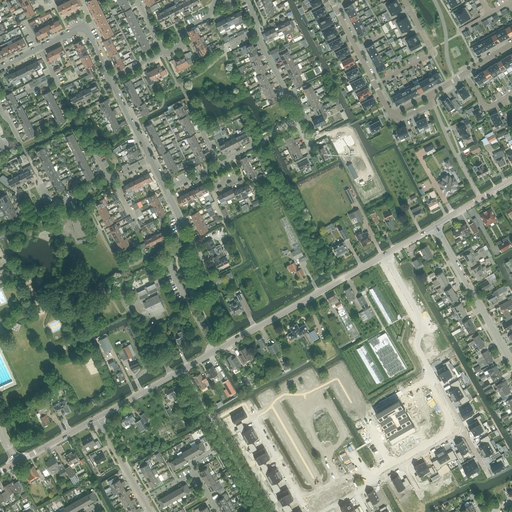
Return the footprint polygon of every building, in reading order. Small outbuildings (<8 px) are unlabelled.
[(69,0),(66,2),(71,10),(74,8),(75,10),(78,9),(77,7),(80,5),(79,4),(79,3),(78,1),(77,0),(69,0)] [(87,5),(88,7),(88,8),(90,7),(92,10),(100,6),(97,0),(88,0),(88,1),(87,1),(89,4),(87,5)] [(184,10),(189,7),(185,0),(183,0),(180,2),(184,10)] [(383,4),(387,11),(399,5),(398,4),(399,3),(397,0),(396,0),(390,3),(389,1),(383,4)] [(453,0),(448,3),(449,3),(449,4),(448,4),(451,8),(463,1),(462,0),(453,0)] [(65,15),(67,14),(68,13),(68,12),(71,10),(66,2),(57,6),(61,15),(65,13),(65,15)] [(128,2),(120,5),(123,10),(130,7),(128,2)] [(180,2),(176,4),(180,12),(184,10),(180,2)] [(265,6),(267,11),(275,7),(272,2),(265,6)] [(355,9),(357,8),(354,2),(344,8),(347,13),(355,8),(355,9)] [(33,8),(30,4),(23,7),(25,12),(33,8)] [(175,14),(180,12),(176,4),(171,7),(175,14)] [(327,12),(326,9),(325,9),(324,7),(324,6),(324,7),(322,8),(320,5),(310,11),(311,14),(313,13),(316,18),(327,12),(327,13),(327,12)] [(399,5),(387,11),(391,19),(397,16),(395,13),(402,10),(400,6),(400,7),(399,6),(399,5)] [(91,14),(92,16),(93,17),(95,16),(96,19),(105,15),(100,6),(92,10),(93,13),(91,14)] [(170,17),(175,14),(171,7),(166,9),(170,17)] [(277,12),(275,7),(267,11),(269,16),(277,12)] [(457,17),(458,18),(457,18),(458,19),(469,12),(466,7),(454,14),(456,18),(457,17)] [(33,8),(25,12),(27,17),(35,13),(33,8)] [(131,8),(123,12),(126,17),(134,13),(131,8)] [(357,13),(355,9),(355,8),(347,13),(349,17),(357,13)] [(166,9),(161,11),(165,19),(170,17),(166,9)] [(165,19),(161,11),(156,14),(160,22),(165,19)] [(240,11),(235,14),(239,22),(240,24),(247,21),(243,13),(241,14),(240,11)] [(458,19),(461,24),(472,17),(469,12),(458,19)] [(128,22),(136,18),(134,13),(126,17),(128,22)] [(360,18),(357,13),(349,17),(352,22),(360,18)] [(240,24),(239,22),(235,14),(230,16),(234,24),(235,27),(240,24)] [(96,23),(97,25),(97,26),(99,25),(101,28),(109,24),(105,15),(96,19),(98,22),(96,23)] [(331,19),(330,19),(329,17),(327,18),(326,15),(317,20),(319,22),(318,22),(321,28),(333,22),(331,19)] [(229,26),(234,24),(230,16),(225,19),(229,26)] [(395,24),(397,28),(409,22),(406,17),(400,20),(399,18),(392,22),(393,25),(395,24)] [(136,18),(128,22),(131,27),(138,23),(136,18)] [(360,18),(352,22),(354,27),(362,22),(360,18)] [(48,22),(49,24),(53,32),(58,30),(54,22),(53,19),(48,22)] [(59,19),(54,22),(58,30),(63,27),(59,19)] [(224,29),(229,26),(225,19),(221,21),(224,29)] [(284,23),(289,33),(290,33),(294,31),(293,28),(295,27),(292,20),(290,21),(289,20),(286,22),(285,21),(285,19),(283,20),(284,23)] [(224,29),(221,21),(216,24),(220,31),(224,29)] [(365,27),(362,22),(354,27),(357,31),(365,27)] [(409,23),(409,22),(397,28),(402,36),(407,33),(406,30),(412,27),(409,23)] [(133,32),(141,28),(138,23),(131,27),(133,32)] [(284,23),(279,25),(283,33),(285,35),(289,33),(284,23)] [(49,24),(45,27),(48,34),(53,32),(49,24)] [(100,32),(101,34),(102,35),(104,35),(105,38),(114,34),(109,24),(101,28),(102,32),(100,32)] [(285,35),(283,33),(279,25),(277,27),(275,24),(273,25),(275,28),(279,35),(280,38),(285,35)] [(279,35),(275,28),(273,25),(272,26),(272,27),(273,29),(270,30),(274,38),(279,35)] [(323,30),(324,32),(323,33),(326,39),(338,33),(336,29),(335,29),(334,27),(332,29),(330,26),(323,30)] [(509,36),(505,29),(505,28),(504,26),(499,29),(505,39),(510,36),(509,36)] [(45,27),(40,29),(44,37),(48,34),(45,27)] [(365,27),(357,31),(359,36),(367,32),(365,27)] [(136,37),(143,33),(141,28),(133,32),(136,37)] [(188,32),(190,37),(198,33),(195,28),(188,32)] [(35,32),(39,39),(44,37),(40,29),(35,32)] [(505,39),(499,29),(494,32),(500,41),(500,42),(505,39)] [(269,40),(274,38),(270,30),(265,32),(265,33),(262,35),(265,41),(268,40),(269,40)] [(495,44),(496,44),(500,41),(494,32),(490,34),(495,44)] [(138,41),(146,38),(143,33),(136,37),(138,41)] [(200,38),(198,33),(190,37),(193,41),(200,38)] [(496,44),(495,44),(490,34),(485,37),(491,47),(496,44)] [(407,46),(419,40),(418,40),(416,36),(416,35),(410,38),(408,35),(401,39),(403,42),(404,41),(407,46)] [(18,40),(21,48),(26,45),(23,38),(20,39),(19,36),(17,37),(18,40)] [(328,40),(325,42),(326,44),(328,43),(329,43),(331,49),(343,43),(341,40),(341,39),(340,38),(340,37),(337,39),(336,36),(328,40)] [(111,37),(103,41),(105,46),(113,42),(111,37)] [(481,39),(486,49),(491,47),(485,37),(481,39)] [(140,46),(148,42),(146,38),(138,41),(140,46)] [(193,41),(195,46),(203,42),(200,38),(193,41)] [(486,49),(481,39),(476,42),(481,52),(486,49)] [(18,40),(13,43),(17,50),(21,48),(18,40)] [(74,44),(76,49),(84,45),(81,40),(74,44)] [(419,40),(407,46),(411,54),(417,51),(415,48),(421,45),(419,40)] [(197,51),(205,47),(207,46),(205,41),(203,42),(195,46),(197,51)] [(105,46),(108,51),(115,47),(113,42),(105,46)] [(140,46),(143,51),(151,47),(148,42),(140,46)] [(481,52),(476,42),(471,45),(472,47),(471,48),(474,52),(475,51),(477,55),(481,52)] [(12,53),(17,50),(13,43),(8,45),(12,53)] [(244,54),(246,53),(257,47),(257,46),(254,47),(252,44),(248,46),(247,44),(240,48),(244,54)] [(376,49),(373,44),(366,48),(368,53),(376,49)] [(8,45),(3,48),(7,55),(12,53),(8,45)] [(76,49),(78,54),(86,50),(84,45),(76,49)] [(57,48),(61,56),(66,53),(62,46),(57,48)] [(204,54),(205,56),(211,53),(211,52),(208,46),(207,46),(205,47),(197,51),(200,56),(204,54)] [(118,52),(115,47),(108,51),(110,56),(118,52)] [(249,57),(257,53),(256,50),(258,49),(257,47),(246,53),(249,57)] [(340,47),(333,51),(334,54),(336,53),(339,58),(350,52),(347,47),(342,49),(340,47)] [(56,58),(61,56),(57,48),(52,51),(56,58)] [(282,60),(290,56),(288,51),(287,51),(285,48),(279,51),(280,55),(282,60)] [(376,49),(368,53),(371,58),(379,53),(376,49)] [(49,56),(46,58),(49,64),(51,64),(53,62),(52,60),(56,58),(52,51),(51,50),(48,51),(49,52),(47,53),(49,56)] [(78,54),(81,59),(89,55),(86,50),(78,54)] [(120,57),(118,52),(110,56),(113,61),(120,57)] [(184,54),(185,56),(180,58),(184,66),(189,64),(189,65),(193,63),(191,58),(190,59),(187,53),(184,54)] [(251,62),(262,56),(261,55),(259,56),(257,53),(249,57),(251,62)] [(379,53),(371,58),(373,62),(381,58),(379,53)] [(81,59),(83,64),(91,60),(89,55),(81,59)] [(253,66),(262,62),(260,59),(263,58),(262,56),(251,62),(253,66)] [(290,56),(282,60),(285,65),(293,61),(290,56)] [(115,66),(123,62),(125,61),(124,58),(121,59),(120,57),(113,61),(115,66)] [(347,60),(345,57),(337,61),(339,64),(342,62),(345,68),(354,63),(351,57),(347,60)] [(501,60),(506,69),(507,69),(511,66),(505,57),(501,60)] [(184,66),(180,58),(175,61),(174,59),(171,61),(175,67),(177,70),(179,68),(180,71),(185,68),(184,66)] [(373,62),(376,67),(384,63),(381,58),(373,62)] [(86,68),(93,65),(91,60),(83,64),(86,68)] [(501,60),(497,63),(502,72),(507,70),(507,69),(506,69),(501,60)] [(35,61),(32,62),(36,70),(41,68),(39,64),(38,61),(36,62),(35,61)] [(293,61),(285,65),(287,69),(295,65),(293,61)] [(36,70),(32,62),(28,64),(29,65),(27,66),(30,73),(36,70)] [(115,66),(117,71),(125,67),(123,62),(115,66)] [(255,71),(267,65),(266,64),(263,65),(262,62),(253,66),(255,71)] [(384,63),(376,67),(375,67),(378,72),(386,68),(384,63)] [(492,65),(498,75),(502,72),(497,63),(492,65)] [(153,70),(157,77),(161,75),(162,76),(167,74),(165,69),(163,70),(160,64),(157,66),(158,67),(153,70)] [(287,69),(289,74),(300,69),(297,64),(295,65),(287,69)] [(86,68),(88,73),(96,70),(93,65),(86,68)] [(255,71),(258,75),(258,76),(264,72),(266,71),(265,68),(267,67),(267,65),(255,71)] [(487,69),(487,68),(493,78),(498,75),(492,65),(487,68),(487,69)] [(30,73),(27,66),(25,67),(25,66),(21,68),(25,76),(30,73)] [(358,70),(357,67),(352,70),(350,67),(345,70),(346,73),(349,79),(360,73),(358,70)] [(16,72),(20,78),(25,76),(21,68),(17,70),(18,71),(16,72)] [(487,69),(483,71),(489,81),(493,78),(487,68),(487,69)] [(300,75),(302,74),(300,69),(289,74),(292,79),(300,75)] [(157,77),(153,70),(148,72),(147,71),(144,72),(148,78),(150,77),(152,80),(157,77)] [(15,84),(21,81),(20,78),(16,72),(14,72),(14,71),(9,74),(7,75),(10,82),(14,80),(15,84)] [(478,74),(484,84),(489,81),(483,71),(478,74)] [(256,82),(258,81),(269,75),(269,74),(266,75),(264,72),(258,76),(258,75),(254,77),(256,82)] [(437,83),(442,81),(438,72),(433,75),(437,83)] [(478,74),(474,77),(476,80),(475,81),(477,85),(478,84),(480,86),(484,84),(478,74)] [(261,86),(269,81),(268,78),(270,77),(269,75),(258,81),(261,86)] [(292,79),(294,84),(295,84),(296,87),(303,84),(301,81),(302,80),(300,75),(292,79)] [(432,85),(437,83),(433,75),(428,78),(432,85)] [(356,78),(348,82),(349,85),(351,84),(354,89),(365,83),(364,80),(363,80),(362,78),(357,80),(356,78)] [(432,85),(428,78),(424,80),(428,88),(432,85)] [(126,88),(133,84),(130,79),(123,83),(126,88)] [(428,88),(424,80),(419,82),(423,90),(428,88)] [(93,93),(97,91),(99,93),(101,92),(95,81),(92,82),(92,83),(89,85),(90,88),(93,93)] [(269,81),(261,86),(258,87),(261,91),(263,90),(274,85),(273,83),(270,84),(269,81)] [(419,82),(415,85),(419,93),(423,90),(419,82)] [(303,89),(306,95),(314,91),(311,85),(310,86),(309,83),(302,86),(304,89),(303,89)] [(414,95),(419,93),(415,85),(414,83),(409,85),(414,95)] [(133,84),(126,88),(128,93),(135,89),(133,84)] [(267,99),(278,94),(278,92),(275,93),(272,88),(275,86),(274,85),(263,90),(267,99)] [(409,85),(404,88),(410,97),(414,95),(409,85)] [(458,92),(456,94),(460,99),(462,97),(464,99),(470,95),(466,90),(467,89),(465,86),(464,87),(463,86),(459,89),(460,89),(457,91),(458,92)] [(357,94),(360,99),(371,93),(368,88),(368,87),(363,90),(361,88),(354,91),(355,94),(357,94)] [(93,93),(90,88),(87,89),(86,88),(83,90),(87,99),(90,98),(88,96),(93,93)] [(410,97),(404,88),(400,90),(401,92),(405,100),(410,97)] [(135,89),(128,93),(131,98),(138,94),(135,89)] [(77,94),(79,100),(84,98),(85,100),(87,99),(83,90),(79,92),(80,93),(77,94)] [(43,94),(46,99),(53,96),(51,91),(43,94)] [(72,95),(69,97),(74,106),(76,105),(75,102),(79,100),(77,94),(75,91),(71,93),(72,95)] [(314,91),(306,95),(309,100),(317,96),(318,95),(317,92),(315,93),(314,91)] [(5,95),(7,100),(15,97),(12,92),(5,95)] [(401,102),(400,102),(396,95),(397,94),(395,92),(390,95),(396,105),(401,103),(401,102)] [(405,100),(401,92),(397,94),(396,95),(400,102),(401,102),(405,100)] [(138,94),(131,98),(133,102),(140,99),(138,94)] [(278,94),(267,99),(270,104),(278,100),(277,97),(279,95),(278,94)] [(48,104),(56,100),(53,96),(46,99),(48,104)] [(318,99),(317,96),(309,100),(311,106),(319,102),(321,101),(320,98),(318,99)] [(10,105),(17,102),(15,97),(7,100),(10,105)] [(442,102),(441,102),(442,102),(448,111),(449,111),(454,107),(456,109),(460,106),(455,100),(452,103),(448,98),(448,97),(447,97),(447,98),(442,102)] [(104,109),(110,106),(108,102),(110,101),(109,98),(100,103),(101,106),(102,106),(104,109)] [(376,103),(375,100),(374,100),(373,98),(368,101),(367,98),(359,102),(361,105),(362,104),(365,109),(376,103)] [(138,106),(143,104),(142,104),(140,99),(133,102),(135,107),(138,106)] [(51,109),(58,105),(56,100),(48,104),(51,109)] [(14,109),(19,106),(17,102),(10,105),(12,110),(14,109)] [(138,106),(140,111),(147,107),(145,102),(142,104),(143,104),(138,106)] [(314,111),(322,106),(323,106),(322,103),(321,104),(319,102),(311,106),(314,111)] [(339,104),(328,108),(330,114),(342,110),(339,104)] [(19,106),(14,109),(17,114),(24,110),(22,105),(19,106)] [(53,114),(60,110),(58,105),(51,109),(53,114)] [(327,110),(325,105),(323,106),(322,106),(314,111),(316,115),(317,115),(323,112),(327,110)] [(107,116),(116,112),(114,110),(112,111),(110,106),(104,109),(106,113),(105,113),(107,116)] [(177,114),(185,111),(182,106),(174,110),(177,114)] [(150,112),(147,107),(140,111),(142,116),(150,112)] [(469,114),(472,112),(478,121),(484,117),(479,108),(474,110),(473,107),(467,111),(469,114)] [(24,110),(17,114),(19,119),(26,115),(24,110)] [(56,119),(63,115),(60,110),(53,114),(56,119)] [(179,119),(187,115),(185,111),(177,114),(179,119)] [(111,123),(117,120),(114,115),(117,114),(116,112),(107,116),(108,120),(109,119),(111,123)] [(317,115),(319,118),(313,121),(316,127),(326,122),(324,119),(327,118),(323,112),(317,115)] [(495,126),(496,127),(496,126),(502,123),(504,126),(507,124),(504,119),(501,120),(501,119),(499,116),(498,113),(497,112),(496,113),(496,112),(491,114),(492,115),(491,116),(491,115),(490,116),(492,119),(491,119),(493,123),(494,122),(495,126)] [(26,115),(19,119),(22,123),(29,120),(26,115)] [(56,119),(58,123),(65,120),(63,115),(56,119)] [(182,125),(190,121),(187,115),(179,119),(182,125)] [(430,127),(429,123),(426,117),(421,120),(425,129),(430,127)] [(463,125),(458,128),(460,132),(459,132),(460,135),(461,135),(463,139),(466,137),(467,140),(471,138),(470,135),(467,128),(470,127),(468,124),(470,123),(468,118),(462,121),(463,125)] [(24,128),(31,125),(29,120),(22,123),(24,128)] [(117,120),(111,123),(113,126),(112,127),(113,130),(122,126),(121,123),(119,124),(117,120)] [(371,121),(365,124),(367,127),(368,126),(372,132),(374,131),(375,133),(378,131),(377,129),(383,127),(379,120),(373,124),(371,121)] [(425,129),(421,120),(416,122),(418,128),(420,131),(425,129)] [(184,130),(193,126),(190,121),(182,125),(184,130)] [(147,131),(155,128),(152,123),(145,126),(147,131)] [(27,133),(34,129),(31,125),(24,128),(27,133)] [(238,130),(239,133),(240,135),(244,143),(249,140),(248,137),(251,136),(247,128),(241,131),(238,125),(236,126),(238,130)] [(184,130),(187,136),(195,132),(193,126),(184,130)] [(405,137),(406,140),(411,137),(409,132),(406,126),(401,128),(405,137)] [(155,128),(147,131),(150,136),(157,133),(155,128)] [(400,139),(405,137),(401,128),(396,130),(397,132),(394,133),(397,141),(400,139)] [(27,133),(29,138),(36,134),(34,129),(27,133)] [(66,137),(68,141),(75,138),(73,133),(66,137)] [(152,141),(159,137),(157,133),(150,136),(152,141)] [(186,138),(189,143),(196,139),(194,135),(186,138)] [(244,143),(240,135),(236,137),(240,145),(244,143)] [(287,144),(295,140),(292,135),(284,139),(287,144)] [(487,138),(489,143),(490,142),(496,139),(494,135),(487,138)] [(339,153),(344,150),(342,147),(348,144),(349,146),(354,143),(350,136),(347,138),(346,136),(342,138),(341,138),(339,139),(340,140),(334,143),(339,153)] [(159,137),(152,141),(155,146),(162,142),(159,137)] [(240,145),(236,137),(230,140),(234,148),(240,145)] [(486,138),(481,140),(484,146),(489,143),(487,138),(486,137),(486,138)] [(75,138),(68,141),(70,146),(78,143),(75,138)] [(191,148),(199,144),(196,139),(189,143),(191,148)] [(225,142),(224,140),(218,142),(223,153),(229,150),(225,142)] [(234,148),(230,140),(225,142),(229,150),(234,148)] [(295,140),(287,144),(289,149),(297,145),(295,140)] [(157,151),(164,147),(162,142),(155,146),(157,151)] [(78,143),(70,146),(73,151),(80,148),(78,143)] [(122,147),(123,150),(126,155),(129,153),(137,149),(134,144),(130,146),(129,144),(122,147)] [(194,153),(201,149),(199,144),(191,148),(194,153)] [(290,154),(300,150),(297,145),(289,149),(287,150),(290,154)] [(332,157),(329,152),(326,145),(323,146),(323,147),(318,150),(323,160),(328,157),(329,159),(332,157)] [(428,154),(435,150),(432,145),(425,149),(428,154)] [(39,156),(46,152),(49,151),(47,146),(36,151),(39,156)] [(162,155),(162,154),(167,152),(164,147),(157,151),(160,156),(162,155)] [(75,156),(83,152),(80,148),(73,151),(75,156)] [(137,149),(129,153),(126,155),(130,162),(136,159),(135,156),(139,154),(137,149)] [(196,158),(204,154),(201,149),(194,153),(196,158)] [(294,158),(302,155),(300,150),(290,154),(292,159),(294,158)] [(505,164),(502,157),(504,156),(501,150),(496,153),(497,155),(494,157),(495,158),(494,158),(496,163),(497,162),(499,167),(502,165),(502,166),(505,165),(505,164)] [(162,154),(162,155),(164,159),(171,156),(169,151),(167,152),(162,154)] [(209,151),(206,153),(204,154),(196,158),(194,159),(196,163),(197,164),(198,163),(206,159),(205,156),(210,153),(209,151)] [(441,168),(440,165),(443,163),(437,151),(427,157),(435,171),(441,168)] [(41,161),(49,157),(46,152),(39,156),(41,161)] [(78,161),(85,157),(83,152),(75,156),(78,161)] [(174,160),(171,156),(164,159),(167,164),(174,160)] [(242,165),(249,161),(252,160),(251,157),(248,158),(247,156),(239,160),(242,165)] [(297,167),(299,166),(300,169),(310,165),(307,159),(309,159),(307,156),(295,162),(297,167)] [(51,162),(49,157),(41,161),(44,166),(51,162)] [(87,162),(85,157),(78,161),(80,166),(87,162)] [(174,160),(167,164),(169,169),(176,165),(174,160)] [(244,169),(252,166),(249,161),(242,165),(244,169)] [(51,162),(44,166),(46,171),(54,167),(51,162)] [(83,170),(90,167),(87,162),(80,166),(83,170)] [(476,172),(479,178),(484,175),(489,172),(486,167),(484,168),(482,164),(476,167),(478,171),(476,172)] [(169,169),(171,174),(179,170),(176,165),(169,169)] [(252,166),(244,169),(247,174),(254,171),(252,166)] [(48,176),(56,172),(54,167),(46,171),(48,176)] [(85,175),(92,172),(90,167),(83,170),(85,175)] [(24,171),(28,180),(34,177),(30,169),(25,172),(24,171)] [(19,175),(23,183),(28,180),(24,171),(23,171),(23,173),(19,175)] [(58,171),(56,172),(48,176),(51,180),(59,176),(60,176),(58,171)] [(254,171),(247,174),(249,179),(257,176),(254,171)] [(85,175),(87,180),(95,177),(92,172),(85,175)] [(144,176),(148,183),(153,181),(149,173),(144,176)] [(23,183),(19,175),(14,177),(14,176),(13,176),(17,186),(23,183)] [(447,175),(442,178),(443,180),(439,183),(441,186),(440,187),(443,191),(446,195),(447,194),(447,195),(452,192),(452,191),(456,189),(455,186),(458,185),(453,177),(451,179),(449,176),(448,177),(447,175)] [(11,186),(12,188),(17,186),(13,176),(8,179),(6,177),(5,177),(4,177),(3,177),(1,181),(8,187),(11,186)] [(53,185),(61,181),(59,176),(51,180),(53,185)] [(148,183),(144,176),(139,178),(143,186),(148,183)] [(143,186),(139,178),(134,181),(138,188),(143,186)] [(61,181),(53,185),(56,190),(57,189),(59,192),(65,189),(64,186),(63,186),(61,181)] [(138,188),(134,181),(129,183),(133,191),(138,188)] [(122,188),(126,195),(126,197),(130,195),(129,195),(134,192),(133,191),(129,183),(125,185),(125,187),(122,188)] [(199,187),(203,194),(208,192),(204,184),(199,187)] [(243,187),(247,194),(252,192),(248,184),(243,187)] [(203,194),(199,187),(194,189),(198,197),(203,194)] [(249,197),(247,194),(243,187),(239,189),(242,197),(243,199),(244,199),(249,197)] [(349,188),(344,191),(351,204),(356,202),(349,188)] [(198,197),(194,189),(190,192),(193,199),(198,197)] [(236,196),(234,191),(233,189),(228,191),(231,199),(236,197),(236,196)] [(243,199),(242,197),(239,189),(234,191),(236,196),(236,197),(238,199),(239,201),(243,199)] [(231,199),(228,191),(223,194),(227,201),(231,199)] [(193,199),(190,192),(185,194),(189,201),(190,204),(194,201),(193,199)] [(1,204),(10,200),(7,194),(0,197),(0,200),(1,203),(0,203),(1,204)] [(150,202),(158,199),(155,194),(147,198),(150,202)] [(189,201),(185,194),(180,196),(181,198),(178,199),(181,206),(184,205),(184,204),(189,201)] [(222,204),(227,201),(223,194),(218,196),(222,204)] [(428,197),(425,199),(431,209),(439,205),(435,198),(430,201),(428,197)] [(105,206),(106,206),(108,205),(104,198),(99,201),(100,203),(96,204),(99,209),(105,206)] [(158,199),(150,202),(152,207),(160,203),(158,199)] [(10,200),(1,204),(1,205),(2,204),(4,209),(12,205),(10,200)] [(152,214),(155,212),(162,208),(160,203),(152,207),(150,209),(152,214)] [(12,205),(4,209),(2,210),(5,215),(6,215),(15,210),(12,205)] [(100,215),(108,211),(106,206),(105,206),(99,209),(99,211),(98,212),(100,215)] [(411,210),(415,218),(424,213),(420,206),(411,210)] [(155,212),(157,217),(165,213),(162,208),(155,212)] [(480,215),(486,226),(497,220),(497,219),(491,209),(491,208),(491,209),(486,211),(484,212),(480,215),(480,214),(480,215)] [(348,214),(350,219),(355,217),(358,222),(363,219),(358,209),(348,214)] [(15,210),(6,215),(7,215),(10,220),(18,216),(15,210)] [(104,220),(111,217),(108,211),(100,215),(102,219),(103,218),(104,220)] [(193,220),(201,216),(199,211),(191,215),(193,220)] [(391,229),(395,227),(393,223),(394,223),(392,219),(394,218),(391,211),(384,215),(387,221),(386,222),(389,229),(391,228),(391,229)] [(104,220),(105,222),(104,222),(106,226),(115,221),(112,216),(111,217),(104,220)] [(196,225),(204,221),(201,216),(193,220),(196,225)] [(286,217),(280,220),(295,250),(300,248),(301,247),(286,217)] [(198,230),(206,226),(204,221),(196,225),(198,230)] [(112,232),(119,229),(121,227),(120,225),(117,226),(116,223),(108,227),(110,231),(111,230),(112,232)] [(460,227),(459,226),(455,229),(456,230),(452,232),(455,237),(460,234),(462,236),(464,235),(464,234),(470,231),(466,223),(461,226),(462,227),(460,227)] [(473,223),(469,225),(474,234),(478,231),(473,223)] [(198,230),(201,234),(208,231),(206,226),(198,230)] [(349,238),(345,232),(342,227),(343,227),(338,229),(338,230),(338,229),(341,235),(345,240),(344,240),(345,241),(349,238)] [(114,238),(122,234),(119,229),(112,232),(113,234),(112,234),(114,238)] [(159,233),(162,240),(167,238),(164,230),(159,233)] [(358,240),(360,240),(363,246),(367,244),(366,243),(371,240),(369,235),(368,232),(364,234),(362,230),(356,233),(357,234),(355,235),(358,240)] [(124,239),(126,238),(124,233),(122,234),(114,238),(115,242),(116,241),(117,243),(124,239)] [(162,240),(159,233),(154,235),(157,243),(162,240)] [(157,243),(154,235),(149,238),(153,245),(157,243)] [(124,239),(117,243),(120,248),(123,246),(124,248),(130,245),(126,238),(124,239)] [(153,245),(149,238),(144,240),(148,247),(153,245)] [(211,253),(213,256),(210,257),(212,260),(215,258),(216,261),(215,262),(218,267),(229,262),(227,259),(228,258),(227,256),(226,256),(225,256),(221,248),(222,248),(221,245),(220,246),(219,245),(216,247),(212,239),(204,243),(208,251),(209,250),(210,253),(210,254),(211,253)] [(502,243),(498,245),(502,252),(511,246),(508,240),(503,242),(502,242),(502,243)] [(337,256),(338,256),(344,253),(348,251),(348,250),(344,242),(343,242),(333,247),(333,248),(338,256),(337,256)] [(426,247),(420,250),(423,255),(421,256),(423,260),(425,258),(426,260),(432,256),(430,252),(429,253),(426,247)] [(466,254),(464,256),(467,261),(485,250),(483,247),(478,249),(478,252),(474,253),(471,247),(465,251),(466,254)] [(295,250),(291,253),(295,260),(296,259),(298,263),(307,258),(305,255),(304,255),(300,248),(295,250)] [(485,250),(467,261),(470,266),(476,262),(475,260),(480,257),(483,257),(487,254),(486,253),(489,251),(488,249),(485,250)] [(495,263),(491,256),(489,258),(487,259),(488,261),(490,261),(492,265),(495,263)] [(419,263),(417,259),(413,262),(417,270),(424,266),(422,261),(419,263)] [(291,264),(287,266),(290,272),(294,271),(294,272),(296,271),(299,277),(300,277),(300,278),(303,276),(302,276),(304,274),(300,266),(297,267),(294,262),(291,264)] [(471,269),(474,275),(486,268),(485,266),(482,267),(480,264),(471,269)] [(485,277),(487,276),(488,274),(486,271),(490,269),(489,267),(486,268),(474,275),(477,280),(484,276),(485,277)] [(439,281),(446,277),(443,272),(436,275),(438,278),(435,280),(436,280),(433,281),(434,284),(437,282),(439,281)] [(7,273),(2,275),(5,282),(10,280),(7,273)] [(494,288),(490,281),(496,278),(493,273),(486,278),(487,280),(479,284),(483,290),(487,288),(489,291),(494,288)] [(437,282),(434,284),(436,286),(440,283),(442,286),(441,287),(437,290),(438,292),(448,286),(447,283),(449,282),(446,277),(439,281),(437,282)] [(155,283),(147,287),(147,288),(137,292),(140,299),(142,303),(144,303),(143,301),(158,294),(159,293),(158,290),(155,283)] [(494,292),(487,296),(490,302),(491,301),(492,304),(497,302),(495,299),(497,298),(496,296),(506,290),(504,285),(493,291),(494,292)] [(376,286),(369,290),(389,324),(395,321),(376,286)] [(455,293),(452,287),(450,288),(448,286),(438,292),(439,294),(444,291),(444,292),(445,291),(447,294),(442,297),(443,299),(455,293)] [(345,290),(344,290),(347,294),(346,295),(349,302),(355,298),(353,295),(355,294),(350,287),(348,289),(347,288),(345,289),(345,290)] [(335,304),(337,308),(342,305),(340,301),(339,302),(334,292),(326,296),(330,303),(332,306),(335,304)] [(455,293),(443,299),(440,301),(441,304),(449,299),(451,302),(453,304),(457,302),(456,299),(458,298),(459,297),(458,294),(457,294),(456,295),(455,293)] [(147,308),(151,317),(154,315),(157,320),(164,316),(162,312),(165,310),(160,298),(158,294),(143,301),(144,303),(147,308)] [(362,296),(357,299),(363,309),(368,306),(362,296)] [(240,302),(240,301),(238,298),(235,299),(237,304),(231,307),(230,307),(231,307),(234,315),(235,315),(238,313),(239,313),(241,312),(240,312),(244,310),(244,309),(244,310),(240,302)] [(499,305),(506,317),(510,315),(508,310),(511,307),(511,301),(511,299),(509,300),(499,305)] [(459,304),(457,302),(453,304),(453,305),(450,306),(454,311),(451,313),(452,315),(457,312),(464,308),(461,303),(459,304)] [(363,322),(375,315),(370,307),(358,314),(363,322)] [(457,312),(452,315),(454,318),(456,316),(459,322),(465,318),(464,316),(467,314),(464,308),(457,312)] [(509,320),(506,322),(505,323),(503,325),(506,330),(508,329),(511,326),(511,314),(508,317),(509,320)] [(460,328),(461,331),(473,324),(472,322),(473,321),(471,318),(470,319),(467,321),(465,318),(459,322),(462,327),(460,328)] [(290,327),(290,328),(292,331),(288,334),(288,333),(288,334),(291,339),(295,337),(296,338),(303,334),(308,331),(305,325),(305,324),(304,324),(299,327),(297,324),(297,323),(297,324),(290,327)] [(473,324),(461,331),(462,333),(467,330),(469,333),(476,329),(473,324)] [(314,330),(309,333),(314,341),(319,338),(314,330)] [(180,337),(176,339),(180,347),(185,344),(182,339),(185,338),(181,331),(178,333),(180,337)] [(380,333),(368,340),(369,342),(389,377),(406,367),(386,332),(386,333),(381,335),(380,333)] [(472,346),(472,345),(482,340),(479,334),(476,336),(475,334),(469,337),(471,339),(473,338),(475,341),(474,341),(468,344),(470,347),(470,346),(472,346)] [(106,337),(99,340),(104,351),(111,348),(106,337)] [(261,347),(257,349),(260,354),(264,352),(262,348),(266,345),(262,337),(257,340),(261,347)] [(475,350),(477,353),(483,349),(481,347),(485,345),(485,344),(486,343),(485,341),(484,341),(483,341),(482,340),(472,345),(472,346),(470,346),(472,349),(476,347),(476,346),(477,345),(479,348),(475,350)] [(268,347),(272,354),(279,350),(275,343),(268,347)] [(127,359),(131,357),(133,356),(128,345),(124,347),(124,346),(122,347),(122,348),(127,359)] [(364,345),(356,350),(376,384),(384,380),(364,345)] [(251,361),(251,360),(250,358),(253,357),(248,349),(248,350),(246,347),(245,347),(244,347),(242,348),(242,349),(239,351),(242,356),(239,358),(245,368),(248,366),(246,363),(247,363),(248,363),(250,361),(251,361)] [(478,355),(479,358),(476,359),(478,362),(481,361),(491,355),(488,350),(484,352),(483,349),(477,353),(478,355)] [(133,356),(131,357),(133,361),(129,362),(133,371),(141,367),(135,355),(133,356)] [(225,359),(230,368),(231,371),(241,366),(236,358),(234,360),(231,355),(225,359)] [(491,355),(481,361),(478,362),(479,364),(483,362),(485,365),(494,360),(491,355)] [(444,366),(437,370),(440,376),(440,375),(451,369),(449,364),(451,363),(449,360),(443,363),(444,366)] [(117,364),(113,366),(120,381),(125,378),(120,367),(119,367),(117,364)] [(486,375),(487,377),(499,370),(496,365),(488,370),(489,373),(486,375)] [(208,375),(210,378),(211,380),(214,379),(214,380),(218,378),(216,375),(218,374),(213,366),(206,370),(209,375),(208,375)] [(451,369),(440,375),(440,376),(443,381),(450,377),(452,379),(457,376),(455,373),(454,374),(451,369)] [(499,370),(487,377),(488,380),(492,378),(493,381),(502,376),(502,375),(503,374),(502,372),(501,373),(499,370)] [(197,375),(192,377),(192,378),(194,377),(201,389),(210,384),(205,375),(202,377),(201,373),(197,375)] [(228,379),(223,382),(230,396),(236,393),(228,379)] [(453,389),(449,392),(452,397),(463,390),(460,384),(461,384),(458,379),(450,384),(452,388),(453,389)] [(507,380),(499,384),(497,386),(498,388),(495,390),(497,393),(508,386),(507,384),(509,383),(507,380)] [(508,386),(497,393),(495,393),(497,395),(503,391),(505,394),(511,391),(508,386)] [(172,388),(166,391),(167,394),(166,395),(167,397),(168,397),(169,399),(174,397),(177,402),(183,399),(179,393),(176,395),(172,388)] [(463,390),(452,397),(454,401),(459,399),(459,400),(462,404),(470,400),(467,395),(467,396),(463,390)] [(510,395),(502,400),(504,402),(505,401),(507,404),(505,405),(507,408),(511,404),(511,397),(511,398),(510,395)] [(397,400),(377,412),(394,441),(414,429),(397,400)] [(53,407),(56,413),(61,411),(63,415),(70,412),(71,412),(70,411),(66,402),(59,405),(53,407)] [(465,409),(461,412),(464,418),(474,412),(469,403),(464,406),(465,409)] [(39,413),(37,414),(39,419),(41,418),(43,423),(42,423),(43,426),(44,426),(48,424),(48,423),(50,422),(46,413),(49,412),(46,406),(38,410),(39,413)] [(243,409),(234,415),(238,422),(247,416),(243,409)] [(131,413),(122,419),(124,422),(122,423),(122,424),(123,427),(124,426),(124,427),(136,420),(131,413)] [(144,413),(140,416),(144,422),(146,421),(148,420),(144,413)] [(475,421),(468,425),(471,431),(472,430),(471,430),(483,424),(480,419),(482,418),(480,415),(474,418),(475,421)] [(135,423),(140,431),(147,428),(142,419),(135,423)] [(483,424),(471,430),(472,430),(474,435),(481,431),(483,434),(488,431),(487,428),(485,429),(483,424)] [(244,428),(238,431),(240,434),(241,433),(244,438),(255,432),(252,427),(245,431),(244,428)] [(255,432),(244,438),(247,444),(246,445),(248,448),(253,444),(252,442),(258,438),(255,432)] [(483,445),(479,447),(482,452),(493,445),(490,440),(491,439),(488,435),(480,439),(482,444),(482,443),(483,445)] [(95,442),(92,436),(82,441),(87,450),(96,444),(99,448),(102,446),(98,440),(95,442)] [(201,442),(196,444),(201,452),(205,449),(202,443),(207,441),(205,437),(200,439),(201,442)] [(462,440),(455,444),(459,451),(456,453),(460,459),(463,457),(462,455),(469,451),(462,440)] [(201,452),(196,444),(192,447),(196,454),(201,452)] [(493,445),(482,452),(484,457),(489,454),(489,456),(492,460),(501,455),(498,450),(496,451),(493,445)] [(196,454),(192,447),(187,450),(191,457),(196,454)] [(256,449),(250,452),(252,455),(253,454),(256,459),(267,453),(264,447),(257,452),(256,449)] [(445,449),(440,452),(447,463),(452,460),(453,461),(457,458),(453,450),(448,452),(447,453),(445,449)] [(186,460),(187,459),(191,457),(187,450),(182,452),(183,454),(186,460)] [(68,457),(66,458),(70,464),(73,462),(74,464),(78,462),(77,460),(79,459),(75,452),(72,454),(71,452),(67,455),(68,457)] [(179,457),(183,464),(188,462),(187,459),(186,460),(183,454),(182,452),(180,454),(181,456),(179,457)] [(436,459),(432,462),(437,470),(441,467),(447,463),(440,452),(435,454),(437,459),(436,459)] [(96,453),(90,456),(94,462),(96,461),(97,463),(106,458),(103,453),(98,456),(96,453)] [(267,453),(256,459),(259,464),(258,465),(259,468),(265,465),(263,462),(270,458),(267,453),(268,453),(267,453)] [(51,460),(46,463),(50,470),(57,466),(60,471),(59,472),(61,475),(67,472),(65,469),(62,463),(59,465),(54,457),(50,459),(51,460)] [(183,464),(179,457),(174,460),(178,467),(183,464)] [(498,462),(490,467),(495,474),(505,468),(501,461),(503,460),(501,457),(496,460),(498,462)] [(145,465),(140,468),(143,472),(150,468),(153,467),(151,462),(150,459),(144,462),(145,465)] [(174,460),(169,462),(169,461),(167,463),(168,466),(170,464),(173,470),(178,467),(174,460)] [(420,464),(419,464),(426,475),(431,473),(432,475),(435,472),(432,466),(428,468),(424,461),(420,464)] [(200,471),(203,476),(210,472),(212,471),(210,466),(211,465),(209,462),(201,467),(202,470),(200,471)] [(419,463),(414,467),(418,474),(415,476),(419,482),(422,480),(421,478),(426,475),(419,464),(420,464),(419,463)] [(469,464),(463,467),(468,476),(479,470),(475,463),(470,466),(469,464)] [(32,475),(27,478),(30,483),(30,482),(40,477),(42,480),(45,478),(43,474),(42,475),(39,469),(36,470),(34,466),(28,469),(32,475)] [(65,469),(70,478),(74,484),(78,481),(70,466),(65,469)] [(268,469),(263,472),(264,475),(266,474),(269,479),(280,473),(276,467),(270,471),(268,469)] [(152,471),(150,468),(143,472),(146,477),(156,471),(155,469),(152,471)] [(156,478),(159,476),(157,473),(156,471),(146,477),(148,482),(156,478)] [(210,472),(203,476),(205,481),(216,475),(214,473),(211,475),(210,472)] [(280,473),(269,479),(272,484),(270,485),(272,488),(277,485),(276,482),(283,478),(280,473)] [(208,486),(215,481),(214,479),(217,477),(216,475),(205,481),(208,486)] [(398,475),(391,479),(397,488),(404,484),(398,475)] [(158,486),(164,483),(162,480),(161,481),(159,476),(156,478),(148,482),(151,487),(156,484),(158,486)] [(110,485),(112,490),(125,483),(124,481),(121,482),(119,479),(117,481),(115,477),(108,481),(110,485)] [(8,484),(13,492),(18,489),(19,491),(21,490),(17,482),(14,483),(13,481),(8,484)] [(218,486),(215,481),(208,486),(211,491),(214,489),(215,491),(217,490),(222,488),(223,487),(222,484),(218,486)] [(432,485),(433,488),(427,492),(431,498),(443,492),(439,485),(441,484),(439,481),(432,485)] [(8,495),(13,492),(8,484),(8,483),(7,483),(4,484),(4,485),(5,486),(3,486),(6,491),(3,493),(7,498),(8,497),(9,497),(8,495)] [(116,493),(125,488),(123,486),(126,484),(125,483),(112,490),(111,490),(114,495),(116,493)] [(186,484),(181,487),(186,494),(190,491),(191,492),(193,491),(191,488),(189,489),(186,484)] [(186,494),(181,487),(177,489),(181,497),(186,494)] [(116,493),(119,498),(130,491),(129,490),(126,491),(125,488),(116,493)] [(93,491),(88,494),(92,501),(97,499),(94,493),(96,492),(94,489),(92,490),(93,491)] [(172,492),(176,499),(181,497),(177,489),(172,492)] [(279,490),(274,493),(275,496),(277,495),(280,500),(291,494),(288,489),(281,493),(279,490)] [(373,490),(366,494),(370,501),(368,502),(371,508),(374,506),(372,503),(379,499),(373,490)] [(119,498),(121,502),(130,497),(128,495),(131,493),(130,491),(119,498)] [(176,499),(172,492),(167,495),(172,502),(176,499)] [(230,500),(230,499),(226,492),(220,495),(222,498),(217,501),(219,506),(230,500)] [(88,494),(83,497),(87,504),(92,501),(88,494)] [(291,494),(280,500),(283,505),(281,506),(283,509),(288,506),(287,503),(293,499),(291,494)] [(163,497),(167,505),(172,502),(167,495),(163,497)] [(399,500),(400,503),(402,502),(407,511),(419,504),(415,497),(411,499),(408,500),(408,501),(407,501),(405,496),(399,500)] [(83,507),(87,504),(83,497),(78,500),(83,507)] [(121,502),(124,506),(135,500),(134,499),(131,500),(130,497),(121,502)] [(162,507),(167,505),(163,497),(158,500),(161,505),(159,507),(160,510),(163,508),(162,507)] [(78,510),(83,507),(78,500),(74,502),(78,510)] [(124,506),(126,511),(135,506),(133,503),(136,502),(135,500),(124,506)] [(232,504),(230,500),(219,506),(222,510),(232,504)] [(464,505),(466,508),(468,511),(474,511),(476,509),(475,509),(478,507),(474,500),(471,502),(471,501),(468,502),(467,502),(465,503),(464,505)] [(73,511),(78,510),(74,502),(69,505),(73,511)] [(346,504),(345,504),(349,511),(360,511),(358,507),(355,509),(351,502),(346,505),(346,504)]
